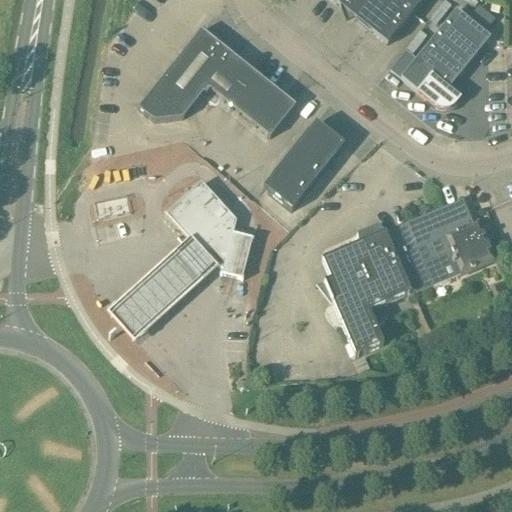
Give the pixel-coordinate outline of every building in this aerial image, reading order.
[(328,0),(387,47),(425,0),(328,0)] [(456,12),(416,61),(400,81),(417,94),(416,95),(426,103),(434,109),(438,111),(443,112),(447,112),(451,110),(455,107),(460,101),(453,95),(448,91),(490,40),(456,12)] [(200,33),(150,96),(137,112),(153,124),(182,121),(203,95),(205,97),(209,92),(269,140),(294,108),(200,33)] [(315,124),(267,184),(262,190),(291,213),(344,147),(315,124)] [(164,217),(166,219),(167,218),(189,242),(205,260),(204,261),(206,263),(208,261),(207,261),(209,259),(222,272),(221,275),(220,274),(219,277),(221,277),(222,276),(240,280),(240,282),(242,282),(243,280),(241,280),(250,243),(252,243),(252,241),(250,240),(249,241),(234,237),(234,236),(232,235),(235,223),(201,185),(167,216),(166,215),(164,217)] [(332,304),(355,358),(383,347),(375,327),(384,323),(387,317),(383,308),(409,297),(410,298),(495,263),(483,234),(480,235),(476,225),(473,227),(463,202),(386,234),(379,225),(358,234),(359,245),(322,261),(338,301),(332,304)] [(213,274),(185,244),(145,282),(106,318),(133,348),(172,312),(213,274)] [(511,300),(511,291),(508,282),(492,289),(499,306),(511,300)]
